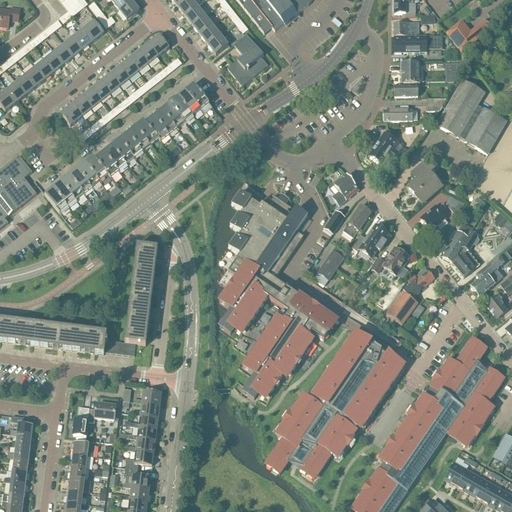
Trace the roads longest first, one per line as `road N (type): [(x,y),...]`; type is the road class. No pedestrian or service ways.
road 1 (residential): [(418,369),(285,280),(320,226),(293,162)]
road 2 (residential): [(3,159),(44,109),(161,14)]
road 3 (residential): [(464,303),(350,166),(325,153)]
road 4 (tertiary): [(149,198),(85,246),(0,278)]
road 5 (unclassified): [(325,153),(364,110),(371,89),(375,45),(355,30)]
road 6 (tertiary): [(247,122),(310,78),(355,30)]
road 7 (residential): [(156,379),(172,253),(182,246)]
road 8 (residential): [(247,122),(161,14)]
road 9 (residential): [(186,382),(190,284),(182,246)]
road 10 (residential): [(169,511),(186,382)]
road 11 (tertiary): [(149,198),(247,122)]
